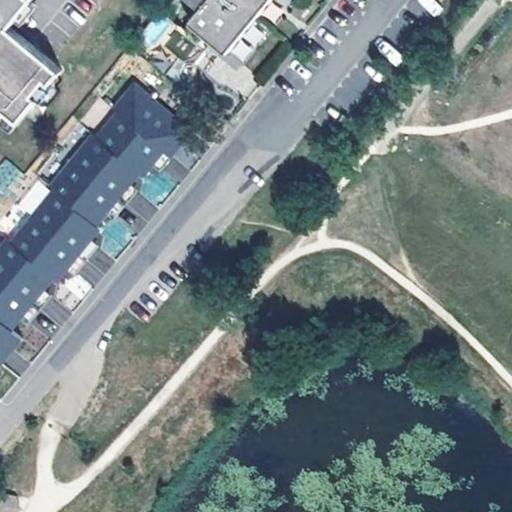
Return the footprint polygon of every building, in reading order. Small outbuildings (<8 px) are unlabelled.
[(0,0),(0,120),(6,125),(42,82),(47,86),(59,72),(6,28),(0,23),(20,0),(0,0)] [(20,0),(0,23),(6,28),(29,0),(20,0)] [(214,0),(189,0),(204,13),(214,0)] [(276,0),(214,0),(204,13),(194,25),(215,43),(230,55),(276,0)] [(433,0),(416,0),(435,15),(442,7),(433,0)] [(134,33),(145,49),(175,28),(164,13),(134,33)] [(121,114),(124,117),(153,141),(164,150),(185,125),(142,88),(121,114)] [(103,142),(143,175),(152,164),(141,155),(153,141),(124,117),(103,142)] [(185,125),(164,150),(172,156),(193,131),(185,125)] [(100,139),(78,165),(110,192),(122,178),(133,187),(143,175),(103,142),(100,139)] [(152,164),(164,150),(153,141),(141,155),(152,164)] [(0,211),(28,179),(5,159),(0,164),(0,211)] [(60,195),(99,228),(109,216),(98,207),(110,192),(78,165),(56,192),(60,195)] [(122,178),(110,192),(121,201),(133,187),(122,178)] [(38,180),(13,207),(24,217),(49,190),(38,180)] [(121,201),(110,192),(98,207),(109,216),(121,201)] [(60,195),(38,221),(70,248),(82,234),(93,243),(103,231),(99,228),(60,195)] [(16,247),(55,280),(59,283),(69,271),(58,262),(70,248),(38,221),(16,247)] [(82,234),(70,248),(81,257),(93,243),(82,234)] [(12,244),(0,258),(0,278),(23,297),(34,283),(45,292),(55,280),(16,247),(12,244)] [(81,257),(70,248),(58,262),(69,271),(81,257)] [(0,321),(12,332),(21,320),(11,311),(23,297),(0,278),(0,321)] [(34,283),(23,297),(34,306),(45,292),(34,283)] [(34,306),(23,297),(11,311),(21,320),(34,306)] [(0,353),(16,335),(12,332),(0,321),(0,353)] [(16,335),(0,353),(0,365),(1,366),(22,341),(16,335)]
